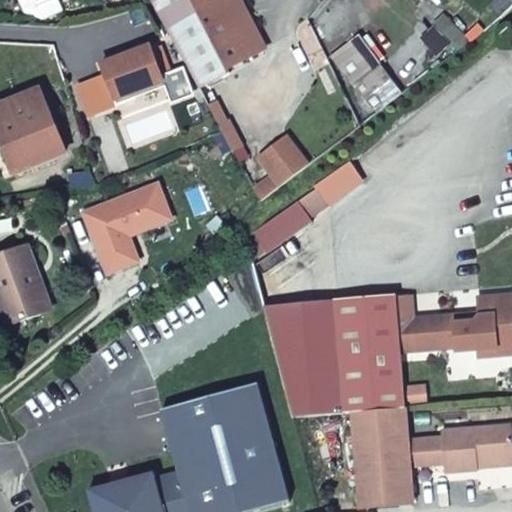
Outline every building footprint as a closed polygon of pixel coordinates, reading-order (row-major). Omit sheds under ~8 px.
[(19,0),(25,13),(44,18),(63,10),(59,0),(19,0)] [(155,0),(170,27),(198,13),(191,0),(155,0)] [(204,25),(243,5),(240,0),(191,0),(198,13),(204,25)] [(198,13),(170,27),(202,86),(230,73),(228,68),(265,48),(243,5),(204,25),(198,13)] [(370,115),(396,96),(375,65),(378,63),(357,32),(343,42),(344,43),(330,51),(370,115)] [(151,46),(103,64),(116,99),(136,91),(135,88),(163,78),(151,46)] [(229,126),(211,88),(204,91),(234,151),(244,146),(233,124),(229,126)] [(6,123),(0,125),(0,132),(17,173),(66,152),(41,90),(0,107),(6,123)] [(254,163),(275,191),(303,169),(281,141),(254,163)] [(344,164),(312,187),(314,189),(325,205),(357,183),(344,164)] [(325,205),(314,189),(294,203),(306,219),(325,205)] [(306,219),(294,203),(249,236),(263,256),(309,223),(306,219)] [(29,247),(0,257),(0,270),(10,298),(1,301),(11,326),(52,311),(44,288),(39,289),(33,270),(37,269),(29,247)] [(44,288),(37,269),(33,270),(39,289),(44,288)] [(10,298),(0,270),(0,297),(1,301),(10,298)] [(456,353),(475,351),(497,349),(497,357),(511,355),(511,296),(477,300),(479,316),(473,323),(452,324),(451,318),(411,320),(410,298),(394,298),(394,297),(331,302),(340,414),(349,413),(402,409),(398,353),(416,351),(424,351),(454,350),(456,350),(456,353)] [(290,418),(340,414),(331,302),(260,308),(290,418)] [(497,349),(475,351),(476,358),(476,359),(497,357),(497,349)] [(151,475),(85,493),(90,511),(255,511),(287,503),(255,386),(158,412),(175,473),(152,480),(151,475)] [(403,390),(404,404),(422,403),(421,388),(403,390)] [(442,466),(442,475),(476,472),(475,464),(511,460),(511,454),(509,426),(439,432),(439,438),(404,441),(402,409),(349,413),(357,510),(409,506),(406,469),(442,466)]
